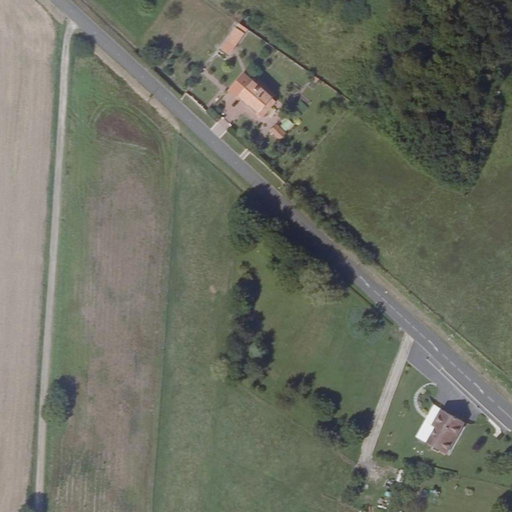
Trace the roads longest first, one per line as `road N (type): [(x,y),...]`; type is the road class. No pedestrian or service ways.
road 1 (tertiary): [(59,0),(511,417)]
road 2 (track): [(33,511),(68,8)]
